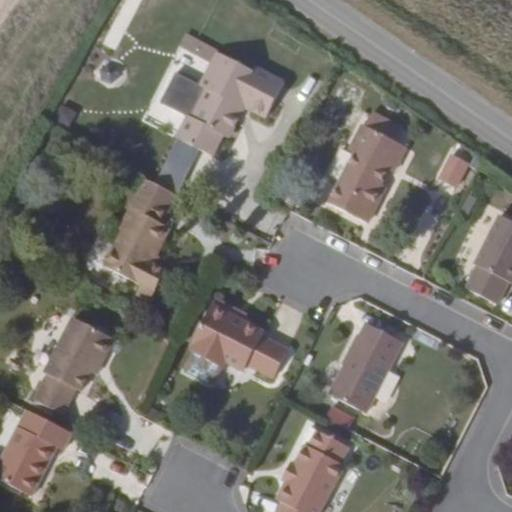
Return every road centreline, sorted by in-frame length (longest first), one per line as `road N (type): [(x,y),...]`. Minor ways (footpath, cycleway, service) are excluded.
road 1 (residential): [(294,271),(335,268),(495,354),(498,386),(455,473)]
road 2 (tertiary): [(511,137),(312,0)]
